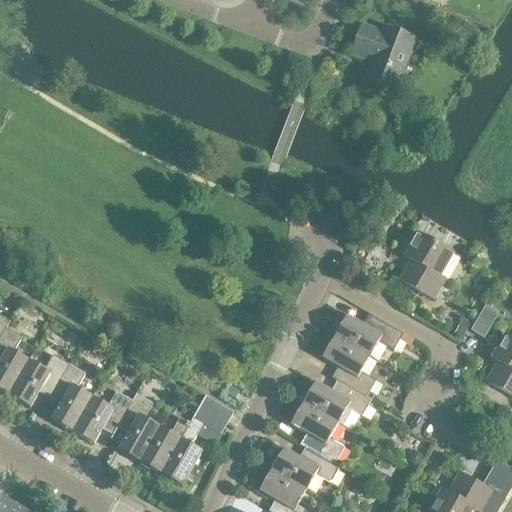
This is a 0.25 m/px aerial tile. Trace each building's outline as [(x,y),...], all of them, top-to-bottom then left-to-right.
[(352,53),(374,61),(367,80),(393,90),(412,39),(386,29),(383,35),(362,27),(352,53)] [(418,234),(414,241),(404,258),(410,261),(399,281),(433,301),(445,279),(440,277),(453,254),(418,234)] [(484,339),(499,313),(486,306),(471,331),(484,339)] [(403,335),(368,315),(363,326),(347,317),(334,339),(369,359),(379,343),(393,351),(403,335)] [(0,338),(5,329),(6,329),(10,322),(0,316),(0,338)] [(469,324),(462,321),(455,334),(462,337),(469,324)] [(0,391),(9,397),(29,362),(14,353),(22,338),(6,329),(5,329),(0,338),(0,391)] [(486,383),(511,397),(511,339),(505,335),(491,359),(497,363),(486,383)] [(369,359),(334,339),(322,359),(337,368),(331,379),(336,382),(337,381),(366,398),(375,382),(361,374),(369,359)] [(49,399),(69,365),(53,356),(44,370),(29,362),(9,397),(30,409),(39,394),(49,399)] [(72,433),(92,398),(77,390),(85,375),(69,365),(49,399),(59,405),(50,421),(72,433)] [(342,427),(351,412),(362,418),(371,401),(366,398),(337,381),(336,382),(331,392),(315,383),(302,405),(338,425),(342,427)] [(92,398),(72,433),(93,446),(102,430),(113,436),(117,430),(117,429),(133,402),(132,402),(116,392),(108,407),(92,398)] [(139,463),(160,428),(145,419),(153,404),(136,395),(132,402),(133,402),(117,429),(117,430),(127,435),(118,451),(139,463)] [(234,413),(205,397),(199,408),(228,425),(234,413)] [(338,425),(302,405),(291,426),(306,435),(300,446),(305,448),(335,465),(344,448),(329,440),(338,425)] [(190,425),(160,475),(182,488),(189,475),(199,480),(205,470),(196,464),(202,453),(191,446),(203,426),(221,436),(228,425),(199,408),(189,425),(190,425)] [(160,428),(139,463),(160,475),(190,425),(189,425),(179,419),(171,434),(160,428)] [(272,471),(307,491),(315,476),(330,485),(340,468),(335,465),(305,448),(299,458),(284,450),(272,471)] [(511,470),(497,462),(483,487),(458,473),(447,493),(440,489),(427,511),(476,511),(477,511),(496,511),(511,484),(511,470)] [(307,491),(272,471),(259,493),(274,501),(268,511),(307,511),(298,506),(307,491)] [(1,498),(0,500),(0,511),(20,511),(22,510),(1,498)]
